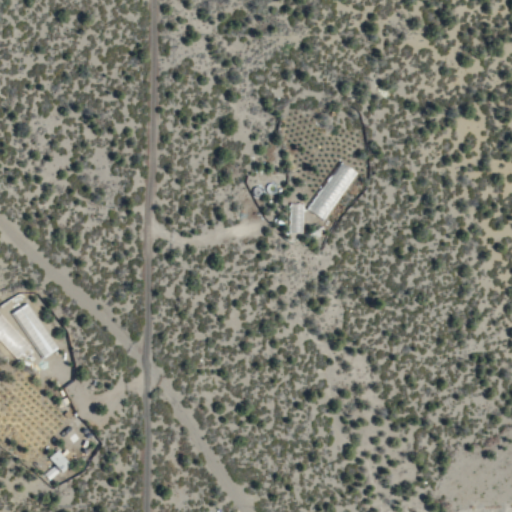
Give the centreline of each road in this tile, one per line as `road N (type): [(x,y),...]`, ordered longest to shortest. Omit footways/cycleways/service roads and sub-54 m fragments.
road 1 (residential): [(147,0),(142,511)]
road 2 (residential): [(246,511),(141,356),(0,223)]
